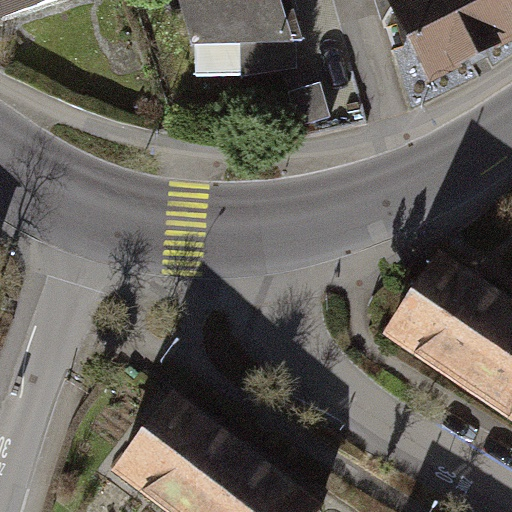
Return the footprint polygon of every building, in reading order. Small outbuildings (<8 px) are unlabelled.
[(0,0),(0,31),(98,0),(0,0)] [(173,0),(193,58),(196,58),(196,81),(243,79),(243,82),(298,74),(299,51),(305,49),(289,0),(173,0)] [(511,0),(392,0),(386,3),(431,92),(511,52),(511,0)] [(332,122),(322,86),(289,95),(299,131),(332,122)] [(511,304),(442,258),(386,341),(511,426),(511,304)] [(168,402),(112,481),(154,511),(321,511),(323,511),(168,402)]
